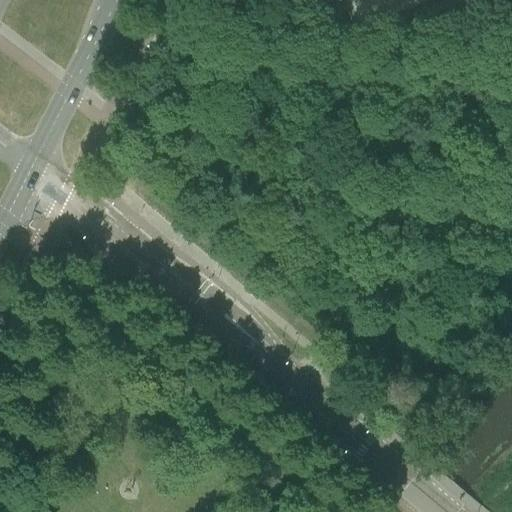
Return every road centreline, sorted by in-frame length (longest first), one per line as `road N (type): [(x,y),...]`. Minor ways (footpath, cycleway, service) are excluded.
road 1 (unclassified): [(456,511),(88,205),(63,196)]
road 2 (unclassified): [(63,196),(77,224),(431,511)]
road 3 (secondary): [(31,168),(117,0)]
